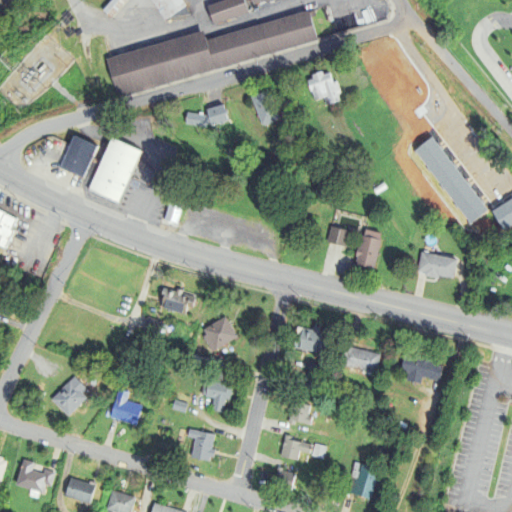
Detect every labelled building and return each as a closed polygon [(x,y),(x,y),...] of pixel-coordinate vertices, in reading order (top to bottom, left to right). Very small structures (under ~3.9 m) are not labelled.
[(98,10),(106,0),(122,0),(107,18),(98,10)] [(146,0),(162,21),(183,6),(178,0),(146,0)] [(210,25),(244,12),(239,0),(223,0),(204,7),(210,25)] [(117,98),(311,40),(302,11),(201,41),(199,32),(105,60),(117,98)] [(301,81),(307,102),(320,98),(323,105),(334,102),(331,94),(334,94),(329,80),(326,81),(324,73),(317,75),(315,72),(305,76),(306,79),(301,81)] [(258,125),(247,96),(265,90),(275,119),(258,125)] [(184,111),(203,115),(201,108),(220,104),(224,120),(204,125),(182,121),(184,111)] [(55,166),(69,135),(93,145),(79,177),(55,166)] [(85,189),(108,138),(137,151),(115,202),(85,189)] [(482,211),(425,138),(407,152),(464,225),(482,211)] [(511,194),(485,210),(497,230),(511,220),(511,194)] [(161,222),(169,195),(183,199),(175,226),(161,222)] [(0,211),(14,218),(8,229),(10,231),(2,248),(0,247),(0,211)] [(323,242),(327,226),(346,231),(342,247),(323,242)] [(351,268),(359,236),(377,240),(369,272),(351,268)] [(414,271),(418,252),(454,259),(450,278),(436,275),(435,279),(421,276),(421,273),(414,271)] [(157,307),(161,295),(157,294),(160,286),(173,290),(174,287),(181,290),(180,293),(193,297),(189,307),(183,305),(182,310),(179,309),(178,314),(157,307)] [(208,351),(200,337),(203,335),(199,329),(204,326),(200,319),(212,312),(217,320),(222,317),(234,336),(208,351)] [(139,330),(145,316),(159,322),(153,337),(139,330)] [(287,349),(293,326),(309,329),(310,325),(317,327),(316,331),(324,333),(320,352),(312,350),(311,354),(287,349)] [(336,366),(341,345),(378,355),(373,375),(336,366)] [(187,365),(189,355),(210,360),(208,370),(187,365)] [(397,371),(401,355),(431,362),(430,365),(439,367),(436,382),(425,380),(426,378),(419,377),(417,384),(402,381),(404,373),(397,371)] [(303,373),(305,363),(319,366),(316,376),(303,373)] [(47,399),(70,377),(87,394),(63,417),(47,399)] [(220,414),(222,400),(226,400),(228,387),(224,386),(224,385),(201,381),(198,396),(210,398),(207,412),(220,414)] [(105,417),(114,389),(126,393),(123,401),(139,406),(132,425),(105,417)] [(180,413),(183,403),(171,400),(168,410),(180,413)] [(284,421),(288,402),(305,406),(303,416),(307,417),(305,426),(284,421)] [(206,461),(211,434),(186,429),(184,437),(191,439),(187,457),(206,461)] [(275,457),(281,435),(289,437),(288,441),(306,446),(304,453),(295,450),(292,461),(275,457)] [(307,456),(311,443),(323,446),(319,459),(307,456)] [(19,460),(11,487),(37,494),(40,486),(46,488),(51,473),(40,470),(39,474),(27,471),(29,463),(19,460)] [(338,491),(343,476),(347,478),(351,463),(374,470),(365,499),(338,491)] [(267,487),(273,466),(280,468),(279,471),(291,475),(286,492),(267,487)] [(86,505),(91,486),(67,478),(61,497),(86,505)] [(126,511),(131,497),(109,491),(102,511),(126,511)] [(178,511),(151,503),(148,511),(178,511)]
